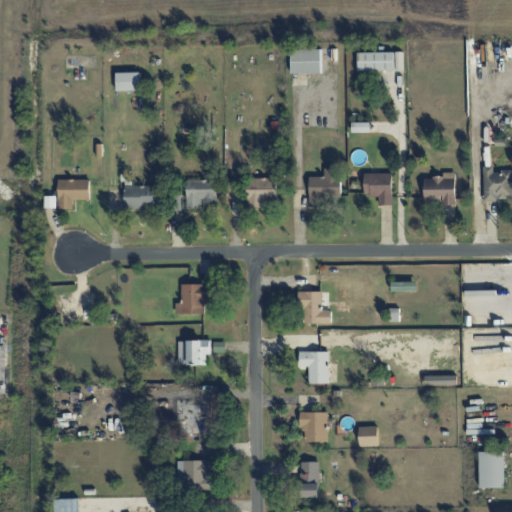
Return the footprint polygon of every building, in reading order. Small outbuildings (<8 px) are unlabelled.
[(291,50),(291,73),(321,73),(321,49),(291,50)] [(358,53),(358,71),(394,70),(394,52),(358,53)] [(116,91),(141,90),(140,72),(116,73),(116,91)] [(352,132),(370,132),(370,122),(352,122),(352,132)] [(511,170),(493,171),(493,166),(483,167),(484,200),(511,199),(511,170)] [(310,176),(309,207),(324,207),(324,197),(339,197),(339,168),(324,168),(324,176),(310,176)] [(393,205),(392,172),(364,173),(364,196),(378,195),(379,205),(393,205)] [(424,178),(424,201),(443,201),(443,205),(455,205),(455,173),(442,172),(442,178),(424,178)] [(248,207),(266,207),(266,199),(277,199),(276,178),(247,179),(248,207)] [(58,180),(59,209),(73,209),(73,200),(90,200),(90,179),(58,180)] [(186,181),(187,208),(202,208),(202,203),(217,202),(217,180),(186,181)] [(124,208),(157,209),(158,186),(125,185),(124,208)] [(181,284),(182,303),(175,303),(175,314),(208,313),(207,284),(181,284)] [(301,324),(331,323),(330,291),(300,292),(301,324)] [(211,340),(178,341),(179,365),(206,364),(206,354),(211,354),(211,340)] [(299,352),(300,367),(309,367),(309,383),(330,383),(329,351),(299,352)] [(457,375),(425,376),(425,385),(457,385),(457,375)] [(207,433),(206,399),(175,400),(175,421),(184,421),(185,434),(207,433)] [(328,441),(328,412),(302,412),(302,442),(328,441)] [(360,446),(379,446),(378,426),(359,426),(360,446)] [(505,487),(504,451),(479,452),(480,488),(505,487)] [(178,461),(179,490),(213,489),(212,460),(178,461)] [(300,462),(301,497),(319,497),(319,462),(300,462)] [(55,511),(80,511),(80,498),(55,499),(55,511)]
